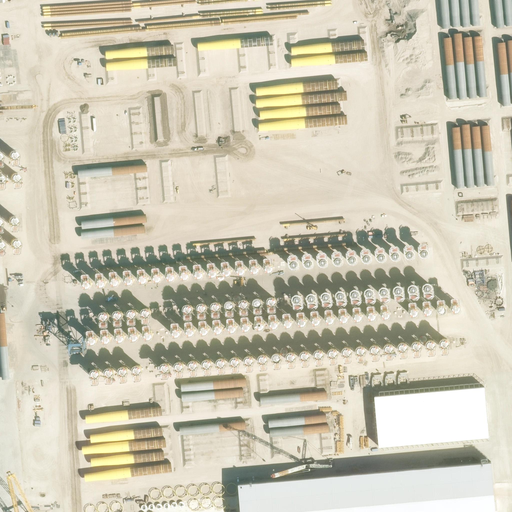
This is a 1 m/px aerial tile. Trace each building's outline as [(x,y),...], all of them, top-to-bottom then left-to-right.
[(92,0),(74,24),(78,28),(97,2),(94,0),(92,0)] [(111,0),(106,0),(89,23),(93,26),(112,0),(111,0)] [(291,17),(267,28),(270,33),(294,23),(291,17)] [(355,55),(401,51),(401,49),(398,44),(398,42),(400,41),(409,40),(409,36),(393,37),(391,34),(393,32),(403,31),(403,26),(345,31),(346,37),(357,36),(360,40),(354,40),(349,43),(346,44),(347,46),(349,45),(350,46),(356,46),(356,49),(355,49),(352,51),(355,55)] [(116,38),(112,36),(100,53),(104,56),(116,38)] [(343,94),(406,92),(406,87),(396,87),(388,87),(383,86),(389,86),(390,83),(406,83),(406,77),(375,78),(364,75),(377,75),(378,71),(378,74),(411,73),(411,68),(333,71),(333,77),(361,76),(361,80),(342,81),(342,83),(338,82),(338,85),(342,85),(342,86),(360,86),(359,89),(343,90),(343,94)] [(274,114),(267,114),(268,129),(274,128),(280,127),(279,116),(279,118),(274,118),(274,114)] [(337,137),(412,133),(412,123),(415,123),(415,118),(342,122),(343,128),(360,127),(360,131),(337,132),(337,137)] [(460,142),(460,145),(490,144),(490,139),(475,140),(475,135),(491,135),(491,129),(486,130),(486,121),(451,122),(451,123),(436,124),(436,129),(461,128),(461,142),(460,142)] [(233,157),(258,155),(256,125),(230,126),(233,157)] [(109,161),(114,159),(102,129),(98,131),(109,161)] [(129,157),(114,129),(109,131),(124,159),(129,157)] [(82,132),(94,162),(101,159),(102,161),(103,161),(102,156),(98,158),(87,130),(82,132)] [(503,366),(511,365),(511,350),(504,351),(505,360),(503,360),(503,366)] [(429,365),(430,380),(484,375),(483,369),(481,369),(480,359),(483,359),(482,353),(456,355),(456,356),(438,357),(428,358),(428,365),(429,365)] [(484,387),(375,397),(379,447),(488,437),(484,387)] [(328,445),(328,446),(332,447),(376,445),(360,441),(358,441),(349,439),(349,437),(349,436),(345,436),(345,438),(345,440),(348,440),(348,443),(342,442),(341,445),(338,444),(338,443),(336,442),(337,437),(337,435),(332,434),(325,434),(325,438),(330,439),(328,445)] [(495,511),(491,462),(239,484),(241,511),(495,511)] [(122,501),(171,497),(170,487),(173,487),(173,483),(118,486),(118,493),(121,492),(122,501)]
